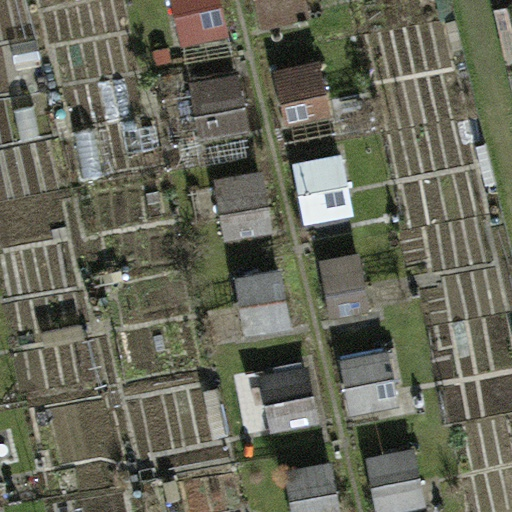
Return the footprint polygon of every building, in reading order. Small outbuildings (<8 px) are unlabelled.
[(169,0),(176,48),(228,40),(222,0),(169,0)] [(254,0),(262,31),(314,18),(308,0),(254,0)] [(274,69),(286,125),(334,114),(321,58),(274,69)] [(193,81),(206,137),(250,128),(238,72),(193,81)] [(297,160),(304,224),(353,219),(345,154),(297,160)] [(216,177),(226,240),(276,232),(265,169),(216,177)] [(334,326),(374,318),(361,252),(321,260),(334,326)] [(239,275),(245,333),(291,328),(284,270),(239,275)] [(393,348),(340,360),(352,417),(406,405),(393,348)] [(261,372),(272,430),(320,421),(309,363),(261,372)] [(417,448),(367,456),(377,511),(397,511),(427,507),(417,448)] [(284,472),(293,511),(342,511),(331,461),(284,472)]
